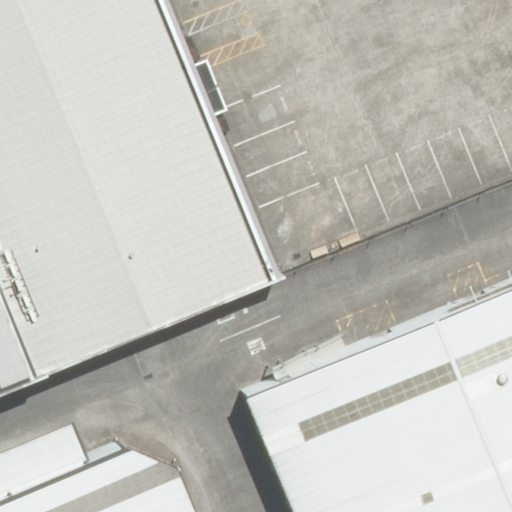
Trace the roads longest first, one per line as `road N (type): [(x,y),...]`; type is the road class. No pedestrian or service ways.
road 1 (unknown): [(151,381),(394,274),(511,248)]
road 2 (unknown): [(0,447),(151,381)]
road 3 (unknown): [(151,381),(203,511)]
